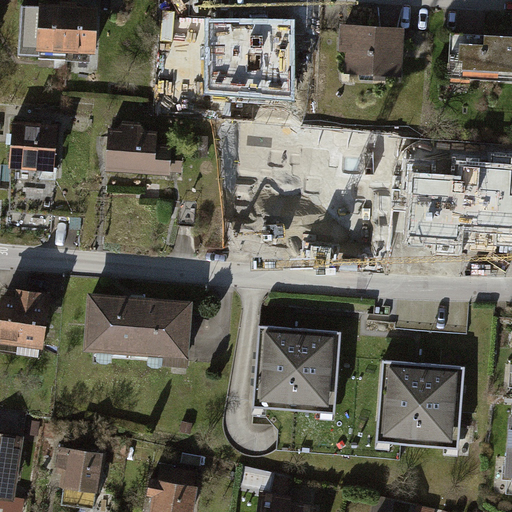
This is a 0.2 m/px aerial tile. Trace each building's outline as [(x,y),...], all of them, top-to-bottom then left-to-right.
[(71,11),(22,8),(19,60),(41,61),(41,54),(68,55),(71,11)] [(102,12),(71,11),(68,55),(99,57),(102,12)] [(210,23),(209,89),(291,96),(291,24),(210,23)] [(402,36),(348,33),(346,58),(355,59),(354,80),(400,82),(402,36)] [(511,38),(452,35),(450,81),(511,84),(511,38)] [(16,125),(13,172),(56,175),(60,128),(16,125)] [(158,135),(112,133),(110,172),(169,174),(170,149),(157,149),(158,135)] [(210,136),(195,136),(194,157),(209,157),(210,136)] [(464,183),(415,180),(411,235),(459,238),(459,225),(511,228),(511,195),(511,187),(511,169),(465,166),(464,183)] [(56,175),(13,172),(9,219),(52,222),(56,175)] [(200,197),(182,196),(179,229),(197,230),(200,197)] [(6,301),(2,341),(44,344),(47,304),(37,303),(38,293),(20,292),(19,302),(6,301)] [(187,307),(92,301),(89,353),(160,357),(159,367),(183,369),(187,307)] [(345,337),(261,331),(256,409),(340,415),(345,337)] [(468,372),(390,368),(385,444),(464,449),(468,372)] [(0,496),(11,498),(22,416),(0,412),(0,496)] [(106,458),(64,451),(60,472),(69,474),(66,490),(100,495),(106,458)] [(159,499),(157,511),(195,511),(201,477),(164,471),(162,484),(157,483),(155,499),(159,499)] [(294,497),(263,494),(260,511),(319,511),(320,506),(294,503),(294,497)]
